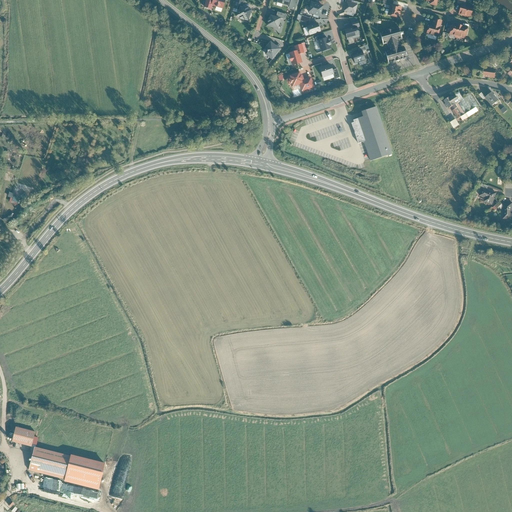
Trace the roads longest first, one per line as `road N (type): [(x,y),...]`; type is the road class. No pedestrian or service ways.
road 1 (secondary): [(0,291),(71,210),(119,178),(179,159),(260,164)]
road 2 (secondary): [(511,242),(260,164)]
road 3 (tertiary): [(160,0),(250,75),(268,123)]
road 4 (residential): [(0,363),(13,490)]
